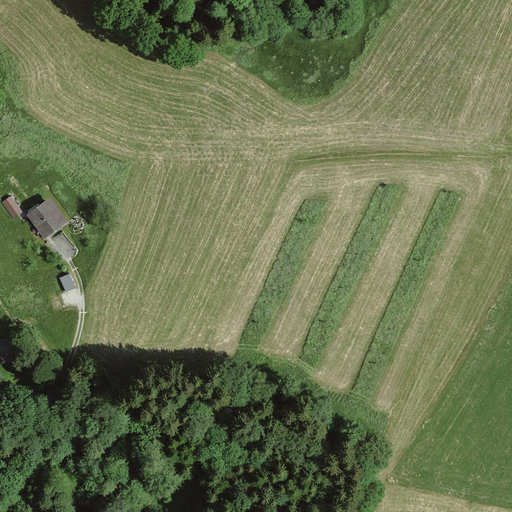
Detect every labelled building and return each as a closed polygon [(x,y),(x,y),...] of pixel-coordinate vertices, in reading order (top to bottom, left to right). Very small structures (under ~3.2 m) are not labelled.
[(37,179),(28,185),(36,196),(48,188),(42,180),(39,183),(37,179)] [(3,192),(13,211),(23,205),(13,187),(3,192)] [(30,216),(48,241),(72,223),(54,199),(30,216)] [(82,216),(67,227),(74,235),(88,224),(82,216)] [(66,288),(77,284),(71,268),(60,271),(66,288)] [(0,341),(0,348),(5,364),(15,361),(9,338),(0,341)]
